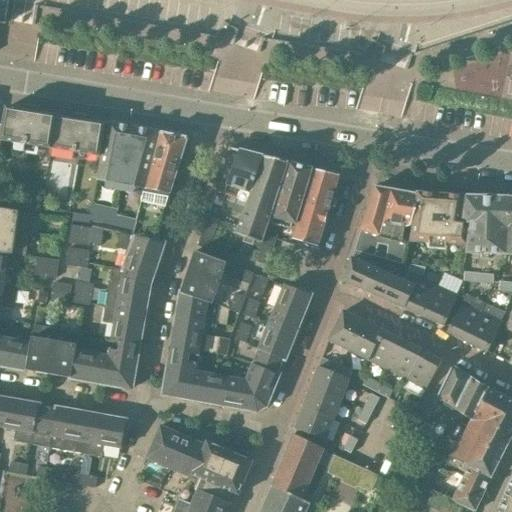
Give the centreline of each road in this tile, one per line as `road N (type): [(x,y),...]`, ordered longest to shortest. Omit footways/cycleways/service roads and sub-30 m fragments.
road 1 (residential): [(144,408),(161,299),(215,114)]
road 2 (residential): [(215,114),(0,76)]
road 3 (residential): [(276,437),(324,287)]
road 4 (residential): [(324,287),(365,140)]
road 5 (residential): [(365,140),(215,114)]
road 6 (residential): [(511,165),(365,140)]
road 7 (residential): [(144,408),(0,384)]
road 8 (residential): [(374,436),(403,448),(454,348)]
road 9 (residential): [(324,287),(454,348)]
road 10 (residential): [(276,437),(144,408)]
